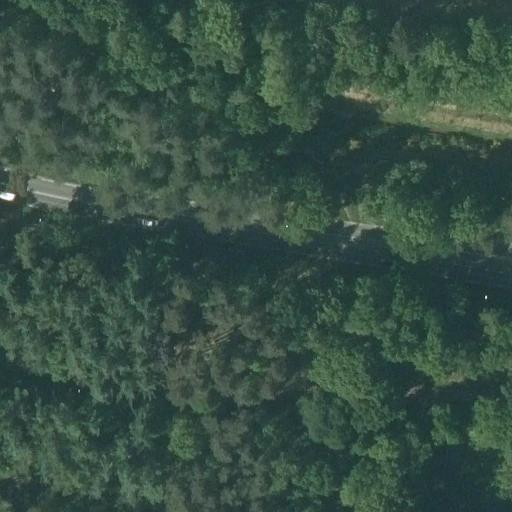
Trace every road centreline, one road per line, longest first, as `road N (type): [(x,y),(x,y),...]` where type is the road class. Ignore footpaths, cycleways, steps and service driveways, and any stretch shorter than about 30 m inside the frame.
road 1 (primary): [(164,215),(177,228),(511,283)]
road 2 (primary): [(511,250),(180,207),(164,215)]
road 3 (primary): [(164,215),(0,183)]
